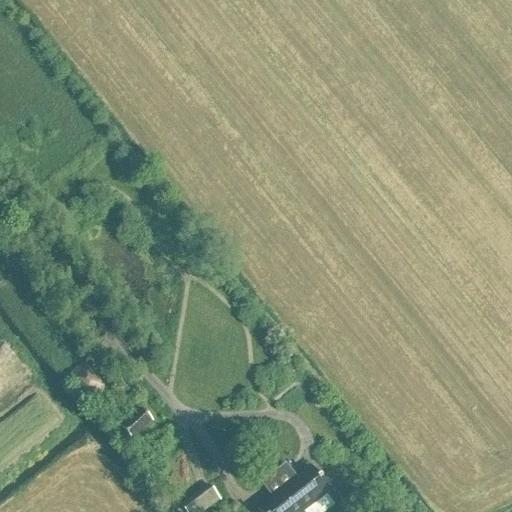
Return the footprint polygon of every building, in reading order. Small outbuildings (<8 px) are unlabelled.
[(156,339),(147,345),(154,354),(163,348),(156,339)] [(69,383),(86,403),(95,404),(102,399),(103,389),(86,368),(77,367),(70,373),(69,383)] [(131,443),(152,423),(139,410),(119,429),(131,443)] [(296,480),(284,465),(259,485),(270,499),(256,510),(257,511),(304,511),(329,493),(310,469),(296,480)] [(205,511),(220,501),(207,485),(179,506),(181,509),(176,511),(205,511)]
